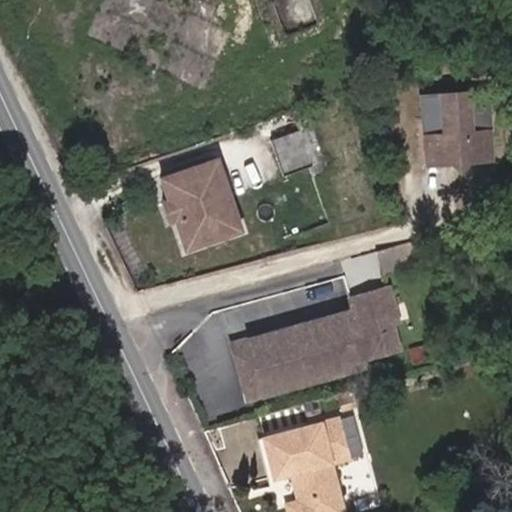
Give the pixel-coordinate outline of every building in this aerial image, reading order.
[(415,106),(420,173),(467,170),(466,150),(485,149),(481,100),(415,106)] [(301,123),(273,132),(291,187),(319,177),(301,123)] [(485,149),(466,150),(467,170),(487,169),(485,149)] [(228,193),(238,189),(231,166),(174,182),(180,205),(183,204),(189,224),(186,225),(193,247),(240,234),(239,231),(242,224),(240,215),(233,212),(228,193)] [(240,234),(193,247),(195,255),(252,238),(238,189),(228,193),(233,212),(240,215),(242,224),(239,231),(240,234)] [(189,224),(183,204),(180,205),(174,207),(180,227),(186,225),(189,224)] [(384,301),(345,311),(348,323),(226,354),(240,410),(364,378),(361,370),(392,362),(386,336),(382,321),(389,319),(384,301)] [(389,319),(382,321),(386,336),(393,334),(389,319)] [(342,419),(349,454),(364,451),(357,416),(342,419)] [(338,423),(264,442),(274,482),(291,477),(298,505),(287,508),(287,511),(342,511),(332,467),(348,463),(338,423)]
